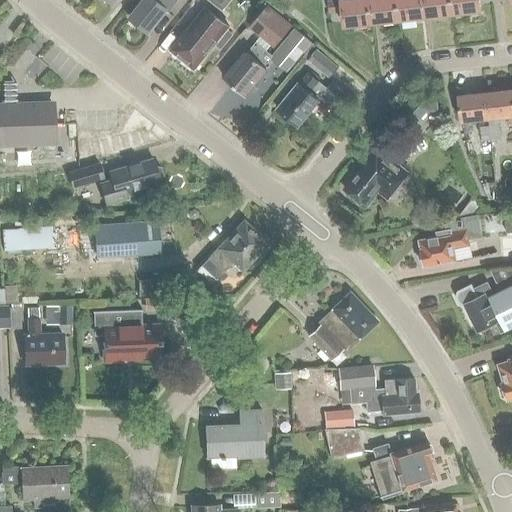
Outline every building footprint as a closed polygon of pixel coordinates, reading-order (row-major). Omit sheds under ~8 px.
[(138,0),(142,3),(130,18),(147,32),(166,9),(168,11),(168,12),(169,12),(176,0),(138,0)] [(209,0),(222,10),(229,0),(209,0)] [(284,13),(292,3),(287,0),(270,0),(270,1),(284,13)] [(344,27),(372,24),(368,0),(340,0),(341,1),(329,2),(330,12),(342,11),(344,27)] [(396,0),(368,0),(372,24),(398,21),(396,0)] [(396,0),(398,21),(426,18),(423,0),(396,0)] [(423,0),(426,18),(453,15),(450,0),(423,0)] [(450,0),(453,15),(480,11),(478,0),(450,0)] [(251,26),(274,46),(290,26),(267,6),(251,26)] [(170,51),(194,69),(213,44),(221,51),(233,37),(227,32),(229,29),(206,10),(194,25),(192,24),(170,51)] [(298,32),(273,61),(285,71),(309,41),(298,32)] [(246,52),(223,79),(244,96),(266,69),(275,58),(266,51),(255,42),(247,52),(246,52)] [(329,78),(337,68),(315,50),(307,60),(329,78)] [(333,94),(309,74),(299,84),(277,109),(297,126),(318,101),(323,106),(324,107),(334,95),(333,94)] [(342,86),(335,95),(346,105),(354,96),(342,86)] [(498,118),(511,116),(511,89),(486,92),(489,119),(490,127),(491,139),(500,138),(498,118)] [(438,112),(436,91),(418,91),(397,115),(409,125),(412,128),(427,112),(438,112)] [(461,122),(489,119),(486,92),(458,95),(461,122)] [(0,143),(51,141),(52,147),(54,147),(52,104),(15,105),(15,93),(5,93),(5,105),(0,105),(0,143)] [(491,139),(490,127),(480,128),(482,140),(491,139)] [(408,173),(375,147),(364,161),(365,162),(356,174),(356,175),(344,190),(352,197),(351,198),(360,205),(361,204),(364,206),(376,191),(387,199),(408,173)] [(159,182),(152,159),(109,171),(111,180),(100,183),(106,204),(127,198),(125,193),(159,182)] [(102,179),(98,164),(67,173),(72,188),(102,179)] [(197,212),(193,209),(188,212),(188,217),(193,219),(197,217),(197,212)] [(444,221),(446,230),(435,232),(436,237),(419,240),(421,252),(418,255),(419,261),(423,264),(423,267),(456,260),(453,246),(469,243),(468,239),(481,237),(477,215),(444,221)] [(506,240),(505,221),(488,221),(489,241),(506,240)] [(95,258),(158,254),(156,222),(93,226),(95,250),(95,258)] [(196,272),(211,285),(233,261),(242,269),(266,243),(243,222),(226,241),(225,240),(196,272)] [(93,224),(3,230),(4,252),(53,248),(53,244),(60,243),(61,252),(95,250),(93,226),(93,224)] [(511,270),(490,271),(495,283),(508,285),(511,283),(511,270)] [(464,305),(477,332),(496,322),(501,332),(511,326),(511,285),(494,294),(487,281),(473,288),(472,284),(457,291),(456,296),(459,303),(464,305)] [(377,322),(349,292),(317,322),(320,324),(307,336),(330,360),(343,348),(345,351),(377,322)] [(166,311),(165,297),(144,298),(145,312),(166,311)] [(0,328),(9,328),(8,305),(0,305),(0,328)] [(71,306),(58,306),(58,325),(71,325),(71,306)] [(21,328),(20,310),(9,311),(10,329),(21,328)] [(141,310),(91,312),(92,313),(94,313),(94,329),(103,329),(104,362),(122,361),(122,358),(161,357),(159,326),(140,326),(139,311),(141,311),(141,310)] [(63,363),(61,335),(35,336),(34,319),(27,320),(27,332),(24,332),(24,335),(23,335),(25,364),(63,363)] [(503,382),(501,383),(502,385),(500,388),(502,396),(503,396),(506,398),(507,400),(511,398),(511,357),(508,359),(509,360),(498,364),(503,382)] [(263,371),(250,363),(246,372),(258,379),(263,371)] [(382,415),(418,412),(416,392),(414,392),(413,378),(383,381),(384,389),(373,389),(371,365),(350,367),(351,369),(338,370),(340,389),(350,388),(351,397),(350,397),(351,403),(365,402),(366,412),(382,410),(382,415)] [(290,372),(274,373),(274,390),(291,389),(290,372)] [(352,409),(324,411),(325,428),(353,426),(352,409)] [(263,457),(261,410),(238,411),(238,424),(204,425),(206,458),(210,458),(211,468),(236,466),(235,458),(263,457)] [(364,451),(358,428),(323,429),(330,458),(364,451)] [(425,443),(425,442),(390,453),(387,443),(371,448),(386,494),(378,496),(379,497),(435,479),(428,456),(429,456),(429,455),(431,452),(429,444),(425,443)] [(66,467),(22,469),(22,470),(0,471),(1,485),(23,484),(24,500),(52,498),(53,507),(68,506),(66,467)] [(254,508),(282,507),(282,492),(254,493),(254,508)]
